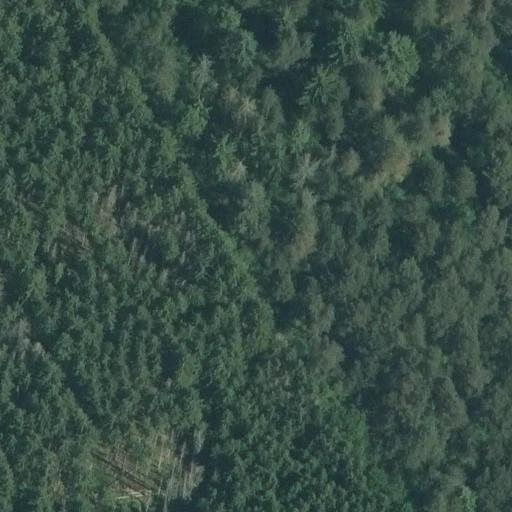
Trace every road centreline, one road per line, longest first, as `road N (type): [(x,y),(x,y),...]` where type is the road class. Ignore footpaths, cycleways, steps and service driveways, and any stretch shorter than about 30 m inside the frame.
road 1 (track): [(351,0),(384,34),(423,101),(511,300)]
road 2 (track): [(0,314),(113,511)]
